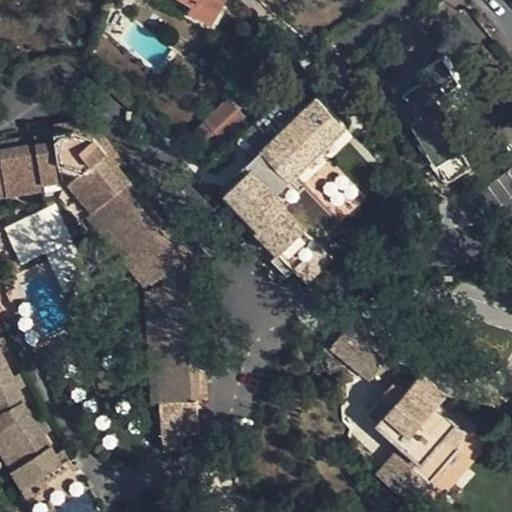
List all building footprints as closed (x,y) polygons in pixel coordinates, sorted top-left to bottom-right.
[(186,0),(191,2),(189,7),(212,21),(223,0),(222,0),(186,0)] [(445,55),(419,71),(424,81),(406,92),(421,117),(413,122),(450,180),(472,166),(462,150),(473,143),(461,125),(458,127),(439,97),(462,83),(445,55)] [(225,97),(194,133),(212,149),(243,113),(225,97)] [(266,109),(246,129),(262,146),(269,140),(301,174),(318,159),(315,156),(345,126),(336,116),(338,114),(322,97),(315,103),(308,110),(303,106),(282,125),(266,109)] [(310,99),(303,106),(308,110),(315,103),(310,99)] [(108,150),(112,147),(99,133),(78,122),(54,126),(55,134),(77,129),(94,137),(98,142),(100,141),(108,150)] [(100,157),(108,150),(100,141),(98,142),(94,137),(77,129),(55,134),(56,142),(0,150),(0,189),(57,181),(65,181),(100,157)] [(0,141),(0,150),(56,142),(55,134),(0,141)] [(112,147),(108,150),(100,157),(190,267),(199,397),(206,397),(198,266),(117,168),(123,162),(112,147)] [(100,157),(65,181),(150,283),(151,283),(161,275),(164,278),(164,287),(152,288),(152,289),(159,399),(161,434),(198,431),(196,397),(199,397),(190,267),(100,157)] [(511,168),(488,187),(508,213),(511,209),(511,168)] [(0,196),(44,190),(57,181),(0,189),(0,196)] [(65,181),(57,181),(44,190),(46,195),(62,192),(83,218),(88,215),(145,285),(150,283),(65,181)] [(62,293),(86,284),(57,205),(4,224),(18,264),(47,253),(62,293)] [(34,344),(46,338),(20,285),(19,283),(7,288),(34,344)] [(152,399),(159,399),(152,289),(146,290),(152,399)] [(330,345),(351,363),(369,378),(372,375),(382,362),(389,354),(375,341),(373,343),(349,323),(330,345)] [(0,409),(23,399),(18,386),(12,373),(1,350),(0,347),(0,409)] [(388,367),(382,362),(372,375),(378,380),(388,367)] [(19,370),(12,373),(18,386),(25,382),(19,370)] [(411,501),(426,485),(431,479),(418,467),(447,432),(456,440),(463,431),(456,423),(457,420),(436,402),(445,392),(421,370),(405,388),(394,380),(381,395),(390,404),(378,419),(402,441),(387,460),(377,471),(411,501)] [(368,410),(378,419),(390,404),(381,395),(368,410)] [(27,406),(0,422),(0,447),(40,511),(89,511),(99,506),(63,449),(56,452),(44,432),(37,421),(27,406)] [(43,417),(37,421),(44,432),(50,429),(43,417)] [(461,445),(456,440),(447,432),(418,467),(431,479),(461,445)]
